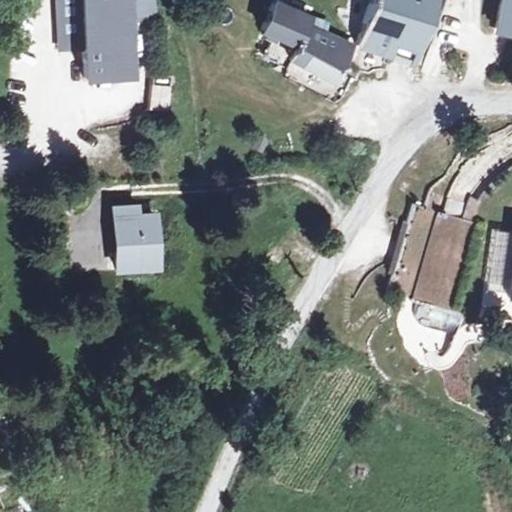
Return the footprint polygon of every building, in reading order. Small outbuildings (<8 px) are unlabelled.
[(153,16),(152,0),(79,0),(83,78),(129,76),(127,17),(153,16)] [(325,24),(285,7),(288,0),(273,0),(260,30),(294,45),(288,59),(333,83),(351,46),(321,32),(325,24)] [(413,62),(434,0),(368,0),(354,44),(413,62)] [(511,31),(511,0),(500,0),(495,29),(511,31)] [(168,111),(171,87),(151,84),(148,109),(168,111)] [(453,312),(477,223),(462,219),(466,203),(428,192),(423,207),(411,204),(384,292),(453,312)] [(156,267),(153,215),(134,216),(134,207),(112,208),(115,269),(156,267)]
